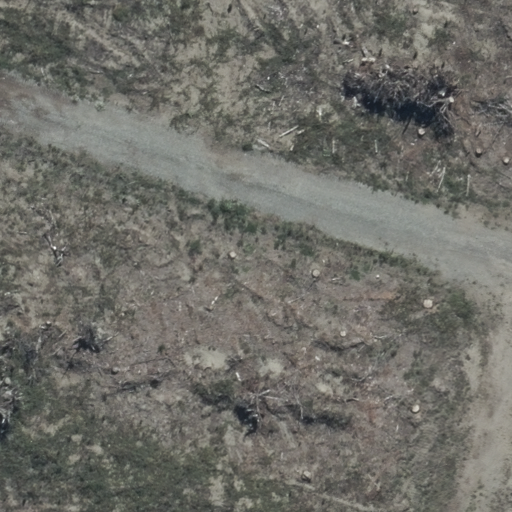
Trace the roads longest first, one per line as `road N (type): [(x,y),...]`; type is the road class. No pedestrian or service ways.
road 1 (track): [(511,271),(0,107)]
road 2 (track): [(511,298),(433,511)]
